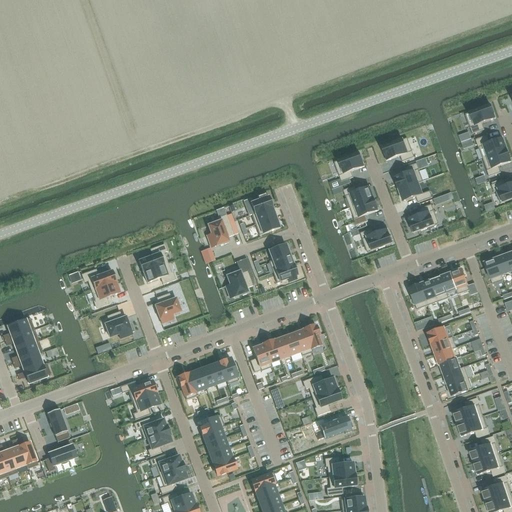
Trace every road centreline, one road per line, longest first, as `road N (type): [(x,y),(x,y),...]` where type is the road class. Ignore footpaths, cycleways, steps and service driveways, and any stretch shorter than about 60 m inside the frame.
road 1 (unclassified): [(0,235),(511,51)]
road 2 (residential): [(381,276),(465,511)]
road 3 (residential): [(326,296),(365,403),(381,511)]
road 4 (residential): [(326,296),(158,359)]
road 5 (residential): [(158,359),(213,511)]
